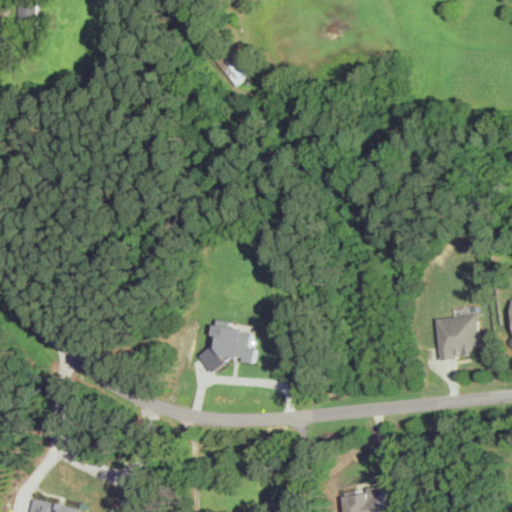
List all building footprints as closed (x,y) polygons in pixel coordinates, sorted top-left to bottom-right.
[(39,0),(21,0),(21,22),(39,22),(39,0)] [(240,84),(255,71),(232,47),(218,60),(240,84)] [(438,318),(443,359),(460,357),(459,354),(483,352),(478,313),(438,318)] [(215,322),(213,333),(218,334),(216,346),(214,343),(201,353),(214,371),(227,361),(222,353),(239,356),(239,357),(255,360),(258,346),(251,345),(254,330),(243,328),(244,326),(215,322)] [(343,494),(345,511),(385,511),(383,485),(369,486),(370,491),(343,494)] [(81,511),(83,504),(36,497),(34,511),(81,511)]
